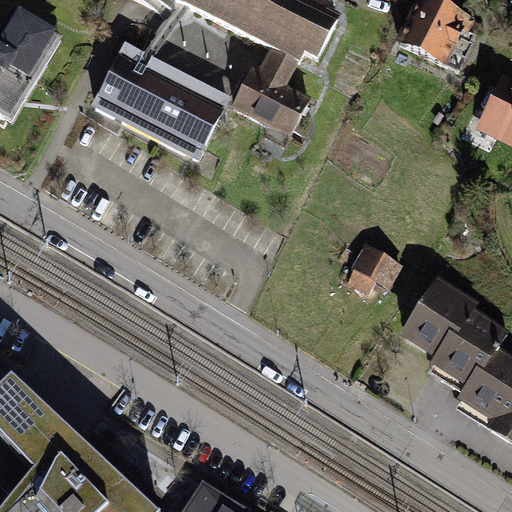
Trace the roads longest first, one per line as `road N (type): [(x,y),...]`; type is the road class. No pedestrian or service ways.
road 1 (residential): [(0,202),(235,336),(511,511)]
road 2 (residential): [(0,302),(345,511)]
